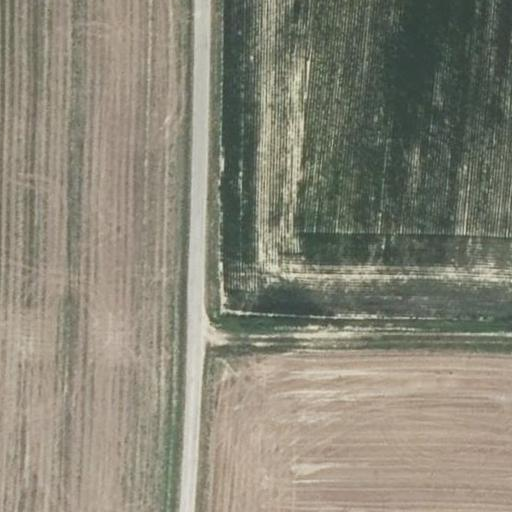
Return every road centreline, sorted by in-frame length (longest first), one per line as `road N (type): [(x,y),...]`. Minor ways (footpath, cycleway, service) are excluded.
road 1 (unclassified): [(202,0),(186,511)]
road 2 (track): [(194,334),(511,338)]
